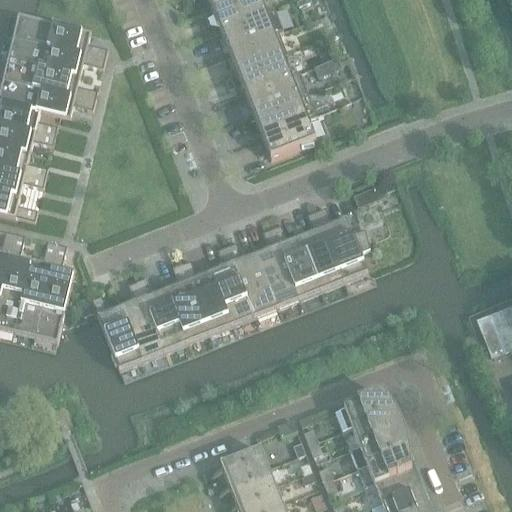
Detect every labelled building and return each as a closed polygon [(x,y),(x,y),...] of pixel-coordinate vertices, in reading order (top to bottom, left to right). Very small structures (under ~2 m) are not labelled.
[(206,0),(212,15),(250,0),(206,0)] [(275,14),(266,17),(258,0),(250,0),(212,15),(221,36),(228,33),(275,15),(275,14)] [(311,7),(309,1),(297,6),(299,12),(311,7)] [(275,15),(228,33),(221,36),(229,57),(237,54),(283,36),(275,15)] [(13,42),(106,64),(108,55),(88,50),(91,37),(44,26),(18,20),(13,42)] [(283,36),(237,54),(229,57),(238,78),(287,59),(279,39),(284,37),(283,36)] [(106,64),(13,42),(8,63),(81,81),(84,69),(103,74),(106,64)] [(300,78),(291,81),(283,62),(288,60),(287,59),(238,78),(246,100),(300,78)] [(81,81),(8,63),(3,84),(96,106),(98,96),(78,92),(81,81)] [(318,83),(341,74),(342,74),(338,63),(337,63),(314,72),(318,83)] [(254,121),(262,118),(308,100),(300,78),(246,100),(254,121)] [(3,84),(0,96),(0,106),(41,116),(41,117),(70,124),(73,111),(93,116),(96,106),(3,84)] [(308,100),(262,118),(254,121),(262,142),(317,121),(308,100)] [(0,128),(56,142),(58,132),(38,127),(41,117),(41,116),(0,106),(0,128)] [(317,122),(317,121),(262,142),(271,165),(301,153),(302,155),(314,152),(314,148),(317,147),(308,125),(317,122)] [(0,128),(0,150),(31,158),(34,147),(53,152),(56,142),(0,128)] [(0,150),(0,172),(46,184),(48,174),(28,169),(31,158),(0,150)] [(0,172),(0,195),(21,200),(23,189),(43,194),(46,184),(0,172)] [(0,218),(35,227),(38,216),(18,211),(21,200),(0,195),(0,218)] [(364,196),(353,201),(358,213),(369,208),(364,196)] [(317,216),(345,287),(368,278),(360,258),(370,254),(366,235),(352,238),(347,224),(333,230),(326,213),(317,216)] [(301,242),(302,244),(322,296),(345,287),(317,216),(307,220),(314,237),(301,242)] [(322,296),(302,244),(301,242),(288,247),(281,230),(272,234),(300,305),(322,296)] [(256,260),(257,261),(278,314),(300,305),(272,234),(263,238),(269,255),(256,260)] [(0,256),(0,304),(16,239),(6,237),(1,257),(0,256)] [(16,239),(0,304),(0,333),(14,337),(32,264),(20,261),(25,242),(16,239)] [(32,264),(14,337),(35,342),(58,249),(48,247),(43,267),(32,264)] [(278,314),(257,261),(256,260),(243,265),(237,248),(227,252),(255,323),(278,314)] [(58,249),(35,342),(58,347),(75,274),(62,271),(67,252),(58,249)] [(211,278),(212,279),(232,332),(255,323),(227,252),(217,255),(224,273),(211,278)] [(232,332),(212,279),(211,278),(198,283),(191,266),(182,269),(210,341),(232,332)] [(166,295),(167,297),(188,349),(210,341),(182,269),(173,273),(179,290),(166,295)] [(188,349),(167,297),(166,295),(153,300),(147,283),(137,287),(165,358),(188,349)] [(122,313),(122,314),(143,367),(165,358),(137,287),(128,290),(135,308),(122,313)] [(143,367),(122,314),(122,313),(109,318),(102,301),(91,305),(112,358),(111,358),(115,369),(116,368),(120,376),(143,367)] [(94,319),(90,308),(77,313),(82,324),(94,319)] [(511,315),(492,323),(491,321),(479,326),(494,364),(506,359),(506,357),(511,354),(511,315)] [(382,399),(335,417),(343,437),(352,433),(395,416),(392,412),(389,407),(382,400),(382,399)] [(360,452),(405,435),(403,430),(400,425),(398,421),(395,416),(352,433),(360,452)] [(282,442),(297,436),(293,425),(278,431),(282,442)] [(309,450),(318,447),(313,434),(304,438),(309,450)] [(358,475),(405,457),(410,454),(409,449),(407,442),(405,435),(360,452),(350,455),(358,475)] [(318,447),(309,450),(314,463),(323,459),(318,447)] [(298,462),(306,459),(302,448),(293,451),(298,462)] [(375,490),(412,476),(412,471),(412,466),(411,460),(410,454),(405,457),(358,475),(365,493),(375,490)] [(232,489),(269,474),(261,455),(221,471),(228,490),(232,489)] [(304,481),(313,477),(309,468),(300,471),(304,481)] [(324,488),(333,485),(328,472),(319,476),(324,488)] [(269,474),(232,489),(228,490),(235,508),(276,492),(269,474)] [(382,509),(422,493),(421,491),(420,489),(418,487),(417,484),(415,483),(412,476),(375,490),(382,509)] [(313,477),(304,481),(301,482),(305,490),(316,486),(313,477)] [(348,492),(343,481),(333,485),(338,496),(348,492)] [(333,485),(324,488),(329,501),(338,497),(338,496),(333,485)] [(276,511),(283,510),(276,492),(235,508),(237,511),(276,511)] [(383,511),(426,511),(424,507),(424,504),(424,501),(424,499),(423,496),(422,493),(382,509),(383,511)] [(327,511),(322,499),(311,504),(314,511),(327,511)]
